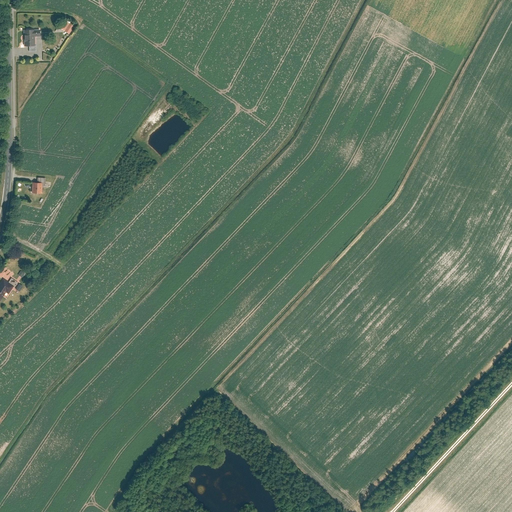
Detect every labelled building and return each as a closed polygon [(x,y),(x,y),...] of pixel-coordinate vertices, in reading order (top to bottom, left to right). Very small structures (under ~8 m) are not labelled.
[(70,23),(63,18),(58,26),(70,33),(75,25),(70,22),(70,23)] [(25,30),(25,45),(31,45),(31,50),(38,50),(37,36),(42,36),(42,29),(25,30)] [(48,177),(39,177),(39,182),(44,182),(44,186),(47,186),(48,177)] [(44,186),(44,182),(39,182),(34,182),(33,192),(43,193),(44,186)] [(12,277),(9,282),(14,285),(13,286),(15,287),(18,282),(12,277)] [(9,282),(3,278),(0,283),(0,300),(0,301),(6,292),(9,293),(13,286),(14,285),(9,282)]
